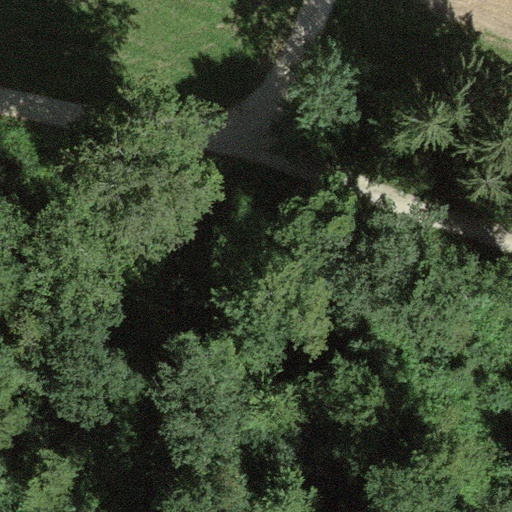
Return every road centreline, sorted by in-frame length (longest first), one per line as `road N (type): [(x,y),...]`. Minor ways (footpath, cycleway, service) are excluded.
road 1 (track): [(511,244),(249,154),(0,102)]
road 2 (track): [(315,0),(249,154)]
